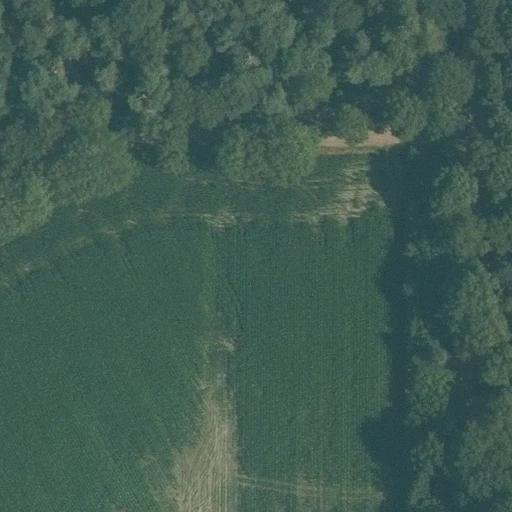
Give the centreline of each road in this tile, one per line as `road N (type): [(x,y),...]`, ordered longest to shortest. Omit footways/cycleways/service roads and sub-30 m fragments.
road 1 (unclassified): [(467,511),(471,0)]
road 2 (track): [(469,137),(140,143),(0,199)]
